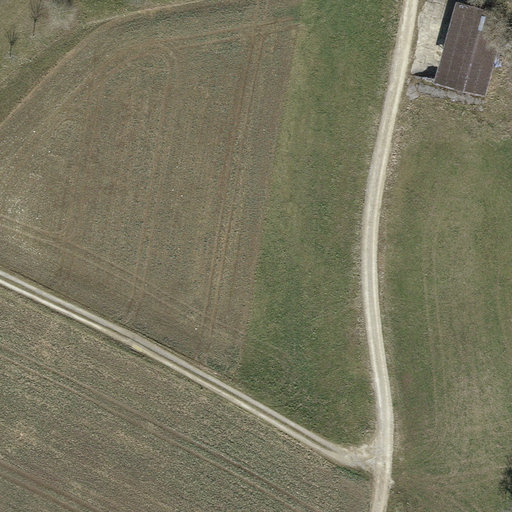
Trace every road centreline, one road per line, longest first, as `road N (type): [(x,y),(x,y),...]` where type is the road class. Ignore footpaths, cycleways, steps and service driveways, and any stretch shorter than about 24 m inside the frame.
road 1 (track): [(411,0),(367,269),(386,472),(378,511)]
road 2 (track): [(0,274),(357,464),(386,472)]
